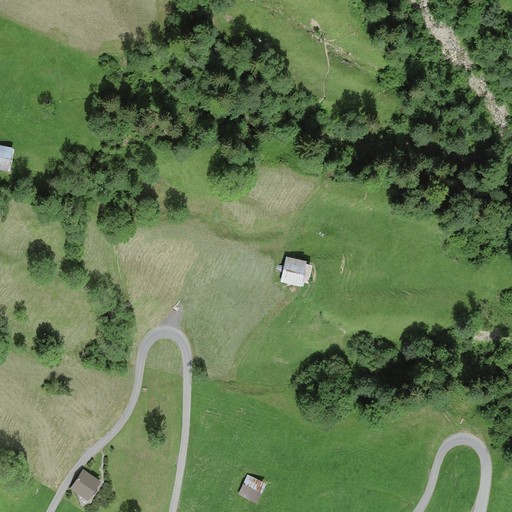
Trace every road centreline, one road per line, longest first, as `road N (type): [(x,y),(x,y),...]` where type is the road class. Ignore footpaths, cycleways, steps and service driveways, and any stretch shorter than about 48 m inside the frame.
road 1 (unclassified): [(172,511),(183,457),(186,356),(179,338),(162,332),(141,352),(124,417),(74,470),(50,511)]
road 2 (unclassified): [(483,511),(484,457),(465,437),(445,446),(417,511)]
